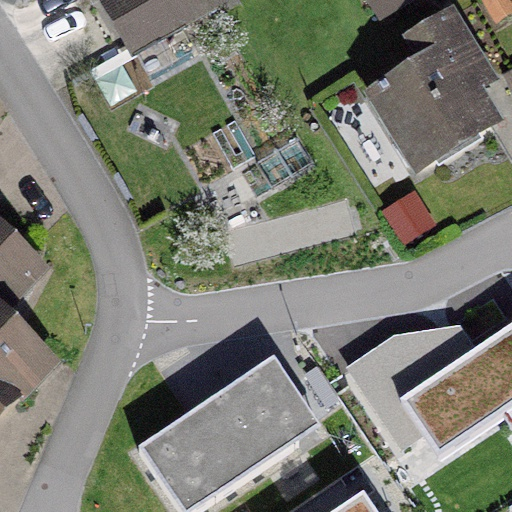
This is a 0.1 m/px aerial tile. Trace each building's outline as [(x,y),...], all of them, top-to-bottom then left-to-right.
[(212,8),(207,0),(98,0),(97,1),(129,55),(212,8)] [(360,0),(375,24),(414,0),(360,0)] [(492,22),(507,13),(498,0),(484,0),(481,3),(492,22)] [(414,172),(487,127),(466,94),(483,84),(447,24),(406,49),(422,75),(385,97),(382,91),(374,96),(378,102),(373,105),(414,172)] [(511,103),(511,72),(500,79),(511,103)] [(0,307),(33,274),(0,242),(0,307)] [(0,401),(35,365),(0,330),(0,401)] [(511,404),(511,334),(408,404),(441,453),(511,404)] [(200,511),(322,431),(279,366),(145,455),(183,511),(200,511)]
